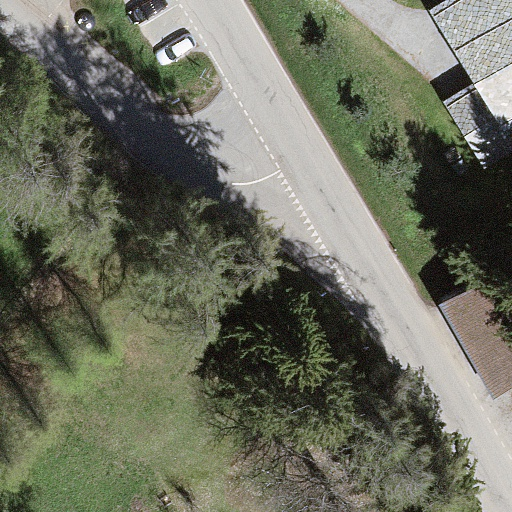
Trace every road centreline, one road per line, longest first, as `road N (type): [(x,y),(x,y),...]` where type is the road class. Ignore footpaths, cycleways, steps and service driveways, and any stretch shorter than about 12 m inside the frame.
road 1 (tertiary): [(508,511),(305,162)]
road 2 (residential): [(0,6),(182,162),(226,182),(305,162)]
road 3 (tertiary): [(305,162),(207,0)]
